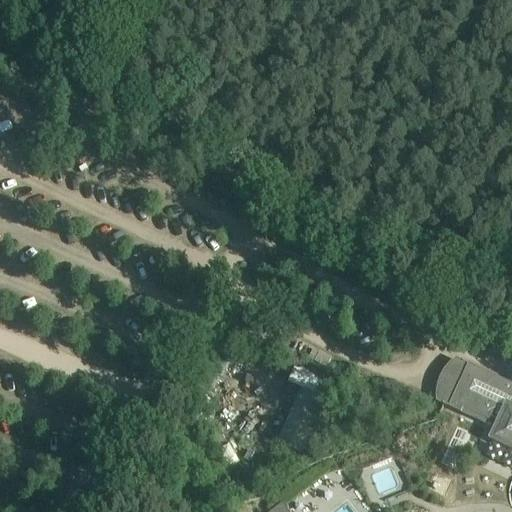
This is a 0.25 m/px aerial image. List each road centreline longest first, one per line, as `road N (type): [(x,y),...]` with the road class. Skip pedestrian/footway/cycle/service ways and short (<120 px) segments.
road 1 (track): [(0,108),(511,360)]
road 2 (track): [(0,60),(511,285)]
road 3 (track): [(205,283),(436,383),(456,335)]
